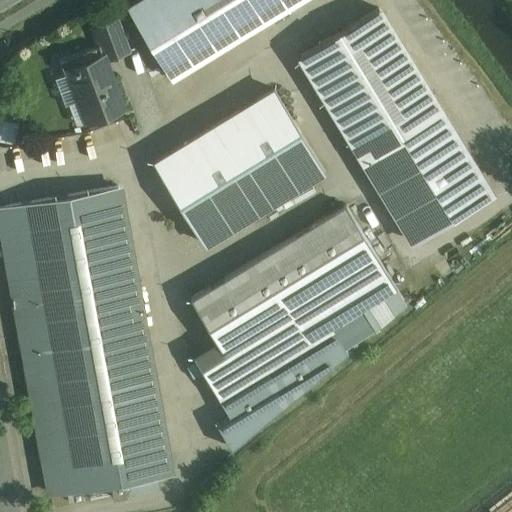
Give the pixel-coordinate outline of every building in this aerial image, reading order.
[(138,0),(128,6),(171,76),(296,0),(138,0)] [(492,193),(379,8),(301,55),(414,241),(492,193)] [(118,18),(104,23),(113,47),(126,42),(118,18)] [(113,47),(104,23),(94,27),(105,57),(105,58),(129,48),(126,42),(113,47)] [(99,43),(58,58),(64,73),(70,71),(69,70),(105,57),(99,43)] [(105,57),(69,70),(70,71),(80,98),(80,99),(86,96),(93,114),(87,116),(88,119),(123,106),(111,73),(106,74),(101,60),(105,58),(105,57)] [(70,71),(64,73),(64,74),(55,77),(65,103),(70,102),(80,98),(70,71)] [(274,88),(155,161),(205,243),(252,214),(272,202),(325,170),(274,88)] [(86,96),(80,99),(80,98),(70,102),(77,123),(88,119),(87,116),(93,114),(86,96)] [(16,140),(18,119),(3,118),(1,139),(16,140)] [(118,186),(0,206),(0,210),(51,493),(88,487),(154,475),(170,472),(150,362),(118,186)] [(272,202),(252,214),(258,224),(278,212),(272,202)] [(346,203),(191,298),(217,341),(194,356),(218,396),(362,307),(397,287),(346,203)] [(397,287),(362,307),(374,329),(406,303),(397,287)] [(362,307),(218,396),(231,417),(217,424),(232,448),(348,352),(344,347),(374,329),(362,307)] [(154,475),(88,487),(90,499),(106,496),(126,493),(126,492),(156,487),(154,475)]
